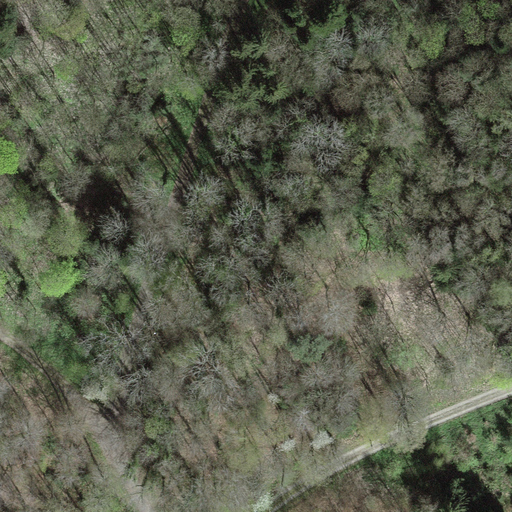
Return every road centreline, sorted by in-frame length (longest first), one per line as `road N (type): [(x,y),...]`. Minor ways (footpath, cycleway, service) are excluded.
road 1 (track): [(106,435),(248,0)]
road 2 (track): [(511,388),(434,418),(281,511)]
road 3 (track): [(147,511),(127,462),(0,315)]
